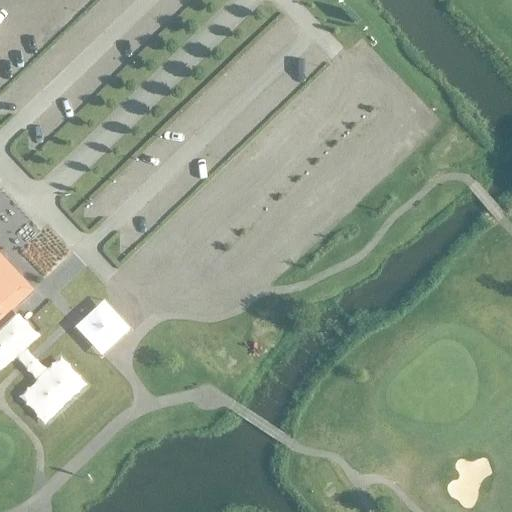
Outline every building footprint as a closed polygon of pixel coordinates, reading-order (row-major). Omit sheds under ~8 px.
[(359,112),(364,106),(377,118),(386,109),(358,83),(344,98),(359,112)] [(441,107),(433,114),(451,133),(459,126),(441,107)] [(160,271),(174,252),(161,243),(148,262),(160,271)] [(0,321),(32,291),(0,257),(0,321)] [(176,309),(204,280),(193,270),(166,299),(176,309)] [(197,301),(185,314),(204,332),(216,319),(197,301)]
